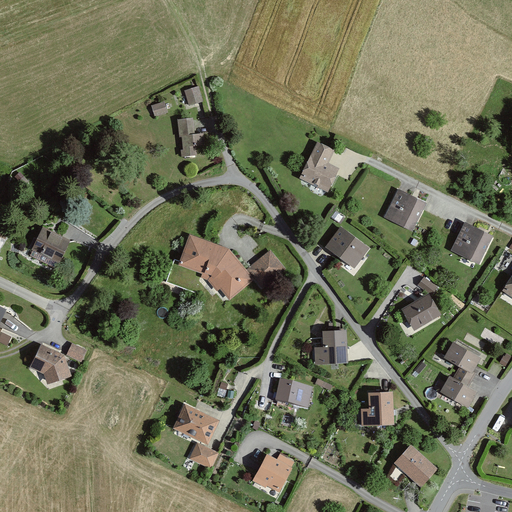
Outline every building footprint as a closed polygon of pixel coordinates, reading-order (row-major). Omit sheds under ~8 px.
[(199,86),(185,90),(189,106),(203,102),(199,86)] [(165,102),(151,106),(155,117),(168,113),(165,102)] [(193,118),(177,121),(179,138),(182,138),(184,150),(181,151),(182,158),(197,156),(196,146),(205,145),(204,134),(195,135),(193,118)] [(335,150),(318,142),(301,177),(329,191),(340,168),(329,163),(335,150)] [(428,204),(399,189),(386,217),(415,231),(428,204)] [(345,219),(336,212),(332,217),(341,224),(345,219)] [(494,237),(464,222),(451,251),(480,265),(494,237)] [(72,241),(44,226),(29,255),(57,269),(72,241)] [(371,249),(342,227),(326,247),(355,269),(371,249)] [(248,270),(232,250),(191,235),(180,264),(204,274),(202,279),(209,282),(219,294),(222,291),(231,301),(256,280),(248,270)] [(271,250),(248,270),(256,280),(264,289),(287,269),(271,250)] [(511,276),(502,292),(511,298),(511,276)] [(439,289),(425,278),(419,286),(433,297),(439,289)] [(442,316),(430,295),(403,311),(416,332),(442,316)] [(347,331),(322,332),(323,349),(316,349),(316,364),(348,363),(347,331)] [(0,343),(8,347),(12,338),(3,334),(0,342),(0,343)] [(482,359),(453,343),(445,358),(461,367),(473,374),(473,373),(482,359)] [(88,351),(73,344),(68,356),(83,363),(88,351)] [(31,369),(45,375),(49,386),(73,377),(66,356),(43,345),(31,369)] [(501,364),(507,368),(511,358),(511,357),(508,355),(506,358),(505,357),(501,364)] [(427,367),(423,363),(417,371),(421,374),(427,367)] [(469,388),(477,375),(473,373),(473,374),(461,367),(454,380),(469,388)] [(469,388),(454,380),(450,377),(440,393),(469,409),(478,393),(469,388)] [(318,380),(316,385),(325,388),(327,384),(318,380)] [(313,389),(280,383),(276,404),(309,410),(313,389)] [(394,393),(369,394),(369,411),(362,411),(362,426),(394,425),(394,393)] [(220,421),(185,405),(173,431),(208,447),(220,421)] [(219,454),(198,445),(191,461),(212,470),(219,454)] [(410,477),(423,488),(439,469),(411,447),(385,478),(399,490),(410,477)] [(280,493),(295,464),(280,456),(278,461),(267,455),(253,483),(266,489),(267,487),(280,493)]
